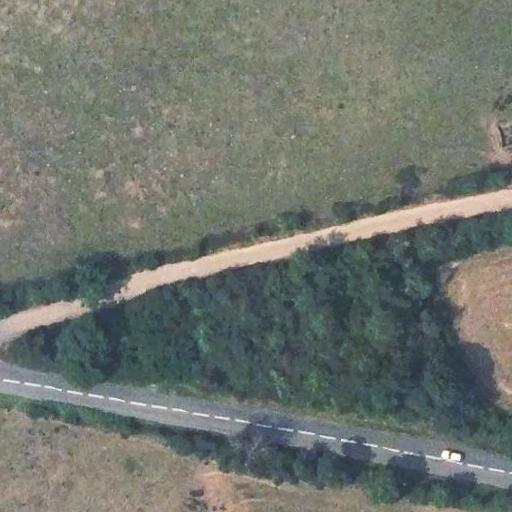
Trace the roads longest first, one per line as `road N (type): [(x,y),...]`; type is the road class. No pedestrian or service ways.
road 1 (track): [(511,204),(23,320),(0,337)]
road 2 (unclassified): [(511,472),(0,374)]
